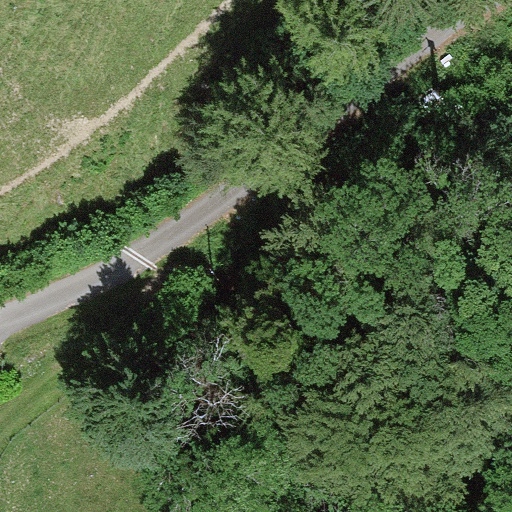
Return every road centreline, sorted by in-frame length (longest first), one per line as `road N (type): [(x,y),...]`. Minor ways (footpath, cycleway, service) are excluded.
road 1 (residential): [(484,0),(146,252)]
road 2 (track): [(146,252),(85,286),(0,316)]
